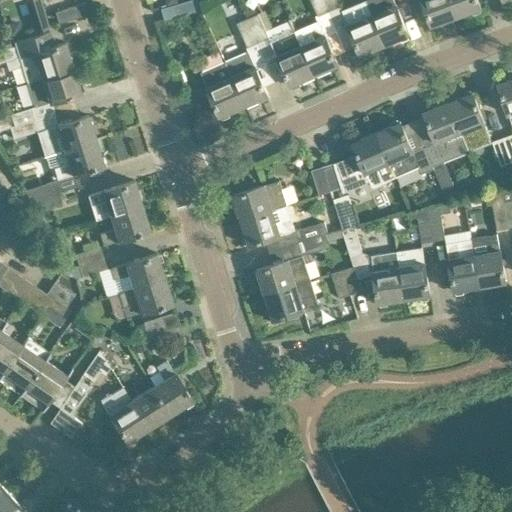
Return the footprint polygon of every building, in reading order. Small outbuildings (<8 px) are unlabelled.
[(23,0),(34,31),(48,26),(39,0),(23,0)] [(198,0),(194,0),(181,4),(162,9),(165,20),(201,9),(198,0)] [(314,22),(295,30),(315,75),(339,65),(326,35),(337,31),(323,0),(310,0),(317,15),(315,15),(317,21),(314,22)] [(323,0),(337,31),(348,26),(361,55),(385,45),(372,14),(371,15),(365,0),(364,0),(342,10),(340,6),(339,6),(336,0),(323,0)] [(372,14),(385,45),(409,35),(394,0),(367,0),(366,1),(372,14)] [(422,0),(425,7),(432,26),(456,17),(449,0),(422,0)] [(449,0),(456,17),(481,8),(478,0),(449,0)] [(82,3),(55,12),(58,23),(86,14),(82,3)] [(265,10),(248,18),(258,42),(267,61),(278,56),(291,86),(315,75),(295,30),(295,31),(289,20),(273,27),(265,10)] [(248,18),(237,22),(248,47),(258,42),(248,18)] [(6,23),(10,36),(22,32),(19,19),(6,23)] [(0,62),(5,61),(8,70),(22,66),(26,82),(73,67),(65,42),(47,47),(43,33),(14,42),(15,46),(11,47),(11,46),(0,49),(0,62)] [(249,51),(224,62),(244,107),(269,96),(249,51)] [(224,62),(212,67),(201,72),(220,117),(244,107),(224,62)] [(0,129),(9,127),(55,113),(51,102),(81,92),(73,67),(26,82),(34,106),(5,115),(6,117),(0,119),(0,129)] [(511,78),(498,82),(504,101),(511,125),(511,78)] [(473,92),(447,102),(460,133),(462,133),(473,128),(479,142),(491,138),(473,92)] [(469,151),(462,133),(460,133),(447,102),(424,111),(436,141),(424,146),(427,152),(433,169),(446,195),(449,194),(454,184),(443,161),(469,151)] [(55,113),(9,127),(13,138),(36,131),(44,157),(46,156),(55,153),(96,141),(88,115),(58,124),(55,113)] [(400,121),(376,132),(396,177),(420,167),(423,173),(433,169),(427,152),(424,146),(414,151),(400,121)] [(335,162),(322,167),(330,191),(342,187),(343,192),(369,181),(372,187),(396,177),(376,132),(352,142),(358,154),(335,162)] [(511,134),(503,138),(511,162),(511,161),(511,134)] [(492,142),(501,165),(511,162),(503,138),(492,142)] [(24,190),(31,200),(57,192),(77,186),(73,174),(104,165),(96,141),(55,153),(46,156),(49,166),(54,167),(55,169),(50,170),(53,181),(24,190)] [(322,167),(310,171),(318,195),(330,191),(322,167)] [(106,202),(110,216),(142,205),(134,180),(88,194),(92,207),(106,202)] [(233,194),(241,220),(273,210),(272,209),(286,205),(282,192),(283,192),(279,180),(233,194)] [(511,186),(500,189),(507,227),(511,226),(511,186)] [(487,205),(492,204),(497,229),(507,227),(500,189),(484,193),(487,205)] [(57,192),(31,200),(38,211),(61,203),(57,192)] [(334,199),(343,229),(358,224),(349,194),(334,199)] [(440,205),(427,208),(432,242),(446,240),(445,235),(441,213),(451,212),(449,203),(440,205)] [(142,205),(110,216),(113,228),(100,232),(104,244),(150,230),(142,205)] [(409,218),(418,217),(422,244),(432,242),(427,208),(408,213),(409,218)] [(249,244),(294,230),(290,218),(277,222),(273,210),(241,220),(249,244)] [(301,229),(294,231),(298,243),(326,235),(328,234),(325,221),(323,222),(301,229)] [(344,236),(354,266),(358,278),(370,275),(374,274),(371,257),(371,255),(363,253),(355,227),(343,231),(344,236)] [(328,234),(326,235),(328,241),(344,236),(343,231),(342,230),(328,234)] [(487,235),(471,238),(471,240),(479,287),(506,282),(503,262),(498,233),(487,235)] [(446,245),(451,271),(454,291),(479,287),(471,240),(446,245)] [(99,246),(75,253),(78,265),(103,258),(99,246)] [(423,248),(395,253),(402,300),(430,295),(423,248)] [(111,267),(115,280),(119,293),(165,278),(157,252),(111,267)] [(256,269),(264,295),(311,281),(305,262),(310,261),(307,254),(307,253),(301,255),(256,269)] [(395,253),(371,257),(374,274),(378,303),(402,300),(395,253)] [(103,258),(78,265),(71,268),(74,279),(106,268),(103,258)] [(2,263),(0,266),(0,278),(2,280),(10,269),(2,263)] [(349,294),(346,283),(358,279),(358,278),(354,266),(331,273),(339,298),(349,294)] [(2,280),(0,283),(0,285),(21,300),(32,284),(25,278),(10,269),(2,280)] [(165,278),(119,293),(108,296),(116,319),(126,315),(127,317),(173,303),(165,278)] [(358,279),(346,283),(349,294),(362,291),(358,279)] [(311,281),(264,295),(272,319),(319,304),(311,281)] [(54,283),(47,293),(55,299),(49,307),(65,318),(71,310),(66,307),(73,296),(54,283)] [(55,299),(47,293),(35,310),(43,315),(49,307),(55,299)] [(175,311),(151,319),(143,322),(147,335),(155,333),(155,334),(180,326),(175,311)] [(91,339),(97,330),(81,318),(75,327),(91,339)] [(6,321),(0,329),(0,369),(2,371),(0,374),(0,376),(23,344),(22,344),(8,334),(14,325),(6,321)] [(180,326),(155,334),(158,344),(183,337),(180,326)] [(23,344),(0,376),(0,377),(4,372),(10,377),(5,384),(20,395),(45,360),(46,360),(51,354),(26,337),(22,344),(23,344)] [(82,374),(93,381),(100,372),(105,375),(110,367),(98,349),(82,374)] [(164,379),(152,386),(170,415),(192,400),(166,359),(156,366),(164,379)] [(45,360),(20,395),(35,405),(40,398),(47,402),(42,409),(43,410),(50,400),(65,379),(64,379),(67,375),(46,360),(45,360)] [(65,379),(50,400),(60,407),(80,378),(79,377),(74,386),(65,379)] [(60,407),(49,422),(70,438),(81,422),(69,414),(81,398),(84,393),(90,385),(80,378),(60,407)] [(152,386),(130,400),(148,428),(170,415),(152,386)] [(122,387),(111,394),(100,401),(103,405),(101,406),(102,408),(104,407),(126,442),(148,428),(130,400),(122,387)] [(0,511),(5,511),(17,502),(14,498),(18,494),(4,478),(0,481),(0,511)] [(5,511),(26,511),(17,502),(5,511)]
